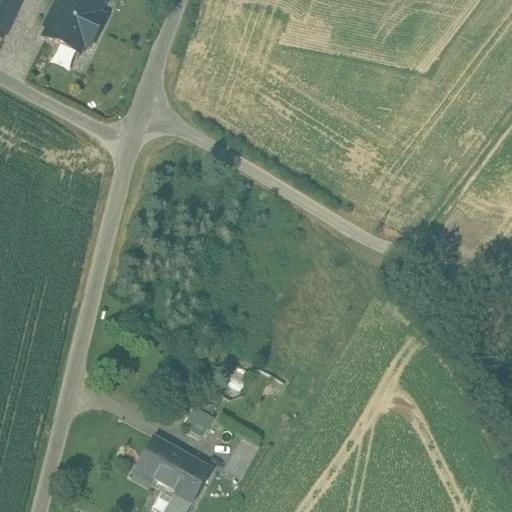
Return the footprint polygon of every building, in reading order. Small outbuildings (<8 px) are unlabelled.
[(0,0),(0,37),(2,39),(20,0),(0,0)] [(62,0),(59,9),(55,7),(44,28),(49,30),(44,39),(78,55),(83,45),(91,48),(104,20),(97,16),(102,5),(91,0),(62,0)] [(179,401),(169,419),(178,424),(188,406),(179,401)] [(214,420),(195,410),(184,429),(202,440),(214,420)] [(154,440),(134,473),(192,505),(211,472),(195,464),(192,469),(170,456),(173,451),(154,440)]
